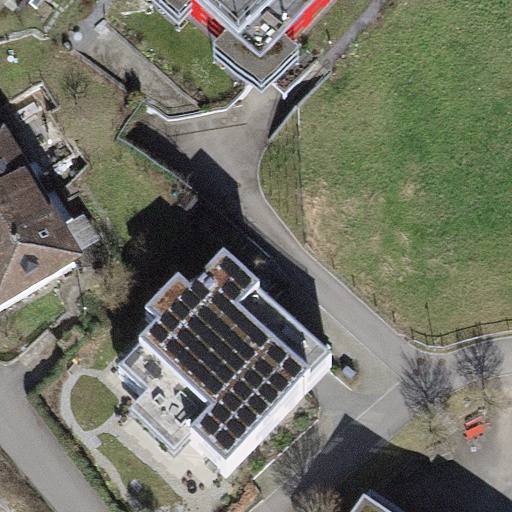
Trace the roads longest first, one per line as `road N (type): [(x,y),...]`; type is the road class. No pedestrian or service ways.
road 1 (residential): [(273,511),(425,385),(511,362)]
road 2 (residential): [(0,397),(104,511)]
